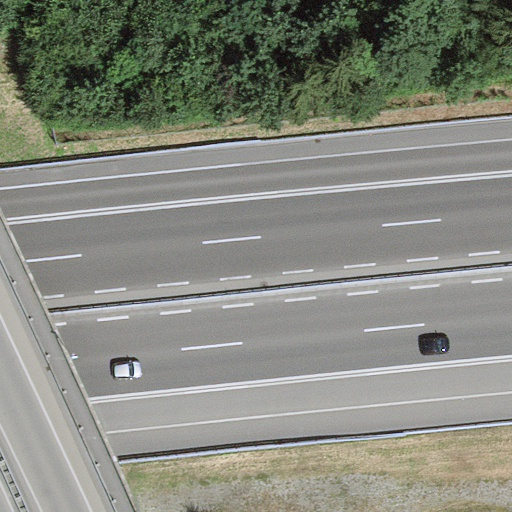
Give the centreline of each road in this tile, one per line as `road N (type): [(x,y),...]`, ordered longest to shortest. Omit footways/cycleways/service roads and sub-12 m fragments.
road 1 (motorway): [(511,213),(0,264)]
road 2 (motorway): [(0,365),(511,316)]
road 3 (motorway): [(511,157),(0,205)]
road 4 (motorway): [(67,511),(0,370)]
